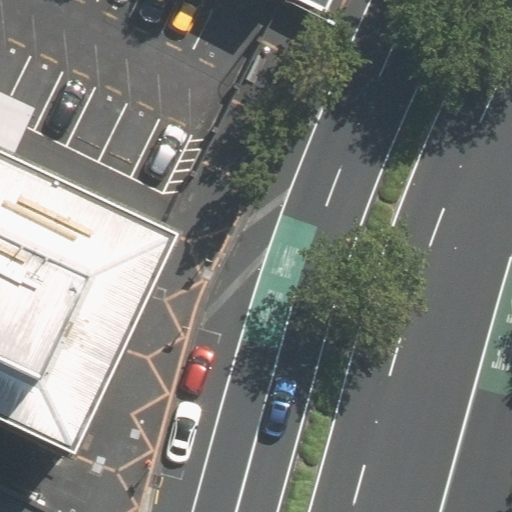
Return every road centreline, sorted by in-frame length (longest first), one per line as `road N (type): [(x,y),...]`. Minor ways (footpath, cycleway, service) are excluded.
road 1 (primary): [(195,511),(232,376),(303,193),(400,0)]
road 2 (primary): [(493,140),(448,267),(381,511)]
